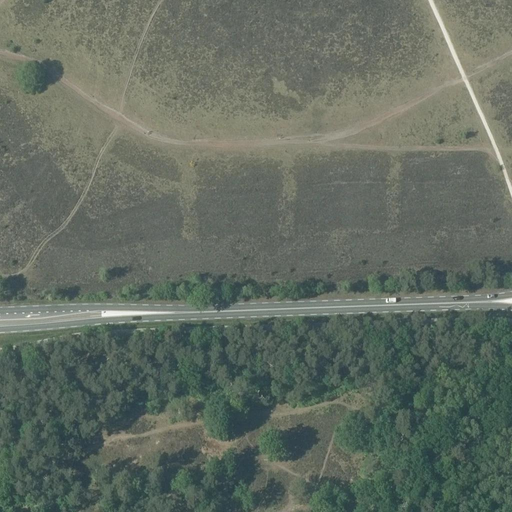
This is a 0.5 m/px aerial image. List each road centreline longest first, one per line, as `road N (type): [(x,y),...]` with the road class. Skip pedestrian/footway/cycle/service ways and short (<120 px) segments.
road 1 (primary): [(174,313),(479,302)]
road 2 (primary): [(0,329),(174,313)]
road 3 (primary): [(174,313),(0,310)]
